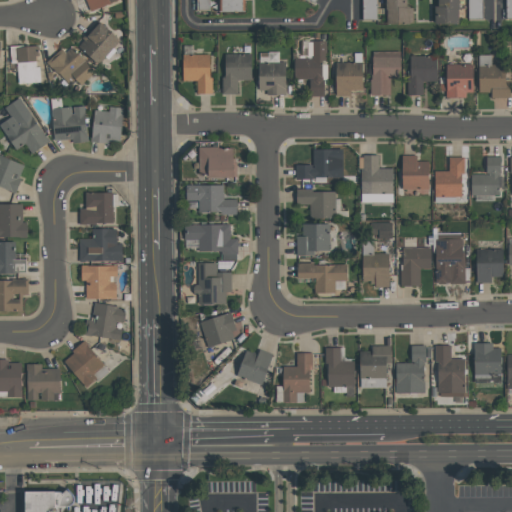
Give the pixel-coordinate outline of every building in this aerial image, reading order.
[(85,0),(116,0),(90,11),(85,0)] [(209,8),(209,0),(196,0),(197,8),(209,8)] [(244,0),(244,11),(219,11),(219,0),(244,0)] [(376,0),(362,0),(363,19),(377,19),(376,0)] [(410,24),(387,24),(387,9),(385,9),(385,0),(406,0),(406,7),(409,7),(409,8),(412,8),(412,22),(410,22),(410,24)] [(459,0),(459,8),(458,8),(458,23),(434,23),(434,6),(438,6),(438,0),(459,0)] [(468,0),(468,18),(482,18),(482,0),(468,0)] [(77,45),(98,64),(120,40),(99,21),(77,45)] [(326,41),(303,41),(302,57),(294,57),(294,79),(310,79),(309,96),(326,96),(326,41)] [(12,46),(13,62),(17,62),(18,83),(38,82),(38,66),(35,66),(34,56),(39,56),(39,45),(12,46)] [(65,53),(61,48),(46,62),(65,83),(73,76),(80,84),(95,71),(72,46),(65,53)] [(400,52),(371,51),(371,95),(390,95),(390,77),(400,77),(400,52)] [(285,96),(286,61),(279,60),(279,52),(259,52),(258,95),(285,96)] [(183,81),(197,81),(196,94),(210,94),(211,55),(183,54),(183,81)] [(252,54),(224,54),(223,94),(238,94),(238,80),(251,80),(252,54)] [(478,55),(479,92),(490,92),(490,98),(511,97),(510,78),(503,78),(502,68),(491,68),(490,55),(478,55)] [(408,95),(423,95),(422,82),(437,81),(436,56),(408,56),(408,95)] [(363,90),(362,62),(335,62),(336,96),(350,96),(350,90),(363,90)] [(445,65),(446,96),(473,96),(472,64),(445,65)] [(4,107),(10,117),(0,123),(0,125),(15,149),(25,143),(31,153),(48,142),(21,97),(4,107)] [(52,108),(54,140),(71,139),(71,142),(87,142),(85,106),(52,108)] [(122,107),(108,107),(108,111),(93,110),(92,141),(121,142),(122,107)] [(198,176),(233,177),(234,148),(198,147),(198,176)] [(295,178),(343,178),(342,149),(312,149),(312,164),(295,165),(295,178)] [(393,168),(378,168),(378,155),(361,155),(361,202),(392,202),(393,168)] [(429,161),(416,161),(416,155),(402,155),(401,190),(428,191),(429,161)] [(25,164),(0,156),(0,186),(16,192),(25,164)] [(471,174),(471,195),(500,195),(499,156),(486,157),(486,174),(471,174)] [(434,197),(462,197),(463,157),(449,157),(448,170),(434,170),(434,197)] [(223,185),(185,185),(185,200),(199,200),(199,213),(237,213),(237,199),(223,199),(223,185)] [(334,218),(335,191),(296,190),(296,205),(310,205),(310,218),(334,218)] [(113,223),(112,192),(85,193),(85,209),(80,209),(80,224),(113,223)] [(0,236),(27,237),(27,221),(22,221),(22,204),(0,203),(0,236)] [(330,224),(297,223),(297,255),(315,256),(315,250),(329,251),(330,224)] [(237,239),(230,239),(230,224),(184,224),(184,239),(198,239),(198,252),(221,251),(221,260),(237,260),(237,239)] [(80,261),(122,260),(122,243),(116,244),(116,228),(92,229),(92,238),(79,238),(80,261)] [(463,239),(434,239),(435,284),(464,283),(463,239)] [(0,273),(26,273),(26,259),(15,259),(15,241),(0,241),(0,273)] [(420,286),(420,269),(430,268),(430,248),(401,248),(402,286),(420,286)] [(477,282),(491,282),(491,276),(503,276),(502,248),(476,249),(477,282)] [(361,281),(373,281),(373,287),(389,287),(389,254),(362,254),(361,281)] [(226,304),(225,291),(231,291),(231,272),(217,272),(217,262),(196,263),(197,304),(226,304)] [(297,278),(315,278),(315,293),(335,293),(335,281),(347,281),(347,263),(296,264),(297,278)] [(116,298),(116,278),(117,278),(117,265),(81,265),(81,282),(86,282),(85,298),(116,298)] [(0,310),(22,311),(23,294),(27,294),(28,280),(0,279),(0,310)] [(120,340),(122,326),(123,326),(126,308),(93,302),(88,335),(120,340)] [(229,312),(197,322),(205,348),(237,338),(229,312)] [(62,360),(86,389),(108,371),(84,342),(62,360)] [(474,387),(501,387),(501,349),(493,349),(492,343),(473,343),(474,387)] [(391,345),(371,345),(371,352),(360,351),(359,380),(374,381),(374,387),(386,387),(386,365),(390,365),(391,345)] [(424,345),(411,345),(411,362),(395,363),(395,393),(425,393),(424,345)] [(451,345),(437,345),(436,397),(464,397),(465,358),(451,358),(451,345)] [(354,386),(354,361),(344,361),(344,347),(326,347),(327,387),(354,386)] [(273,354),(259,349),(257,354),(244,350),(232,386),(259,395),(273,354)] [(283,366),(282,386),(276,386),(276,402),(303,402),(303,393),(310,393),(311,353),(296,353),(296,367),(283,366)] [(21,360),(0,360),(0,391),(7,391),(7,397),(21,396),(21,360)] [(27,400),(39,400),(60,400),(59,368),(41,369),(41,364),(26,364),(27,400)] [(25,511),(25,491),(60,491),(63,494),(67,488),(73,496),(74,499),(73,502),(71,505),(66,506),(66,511),(25,511)]
